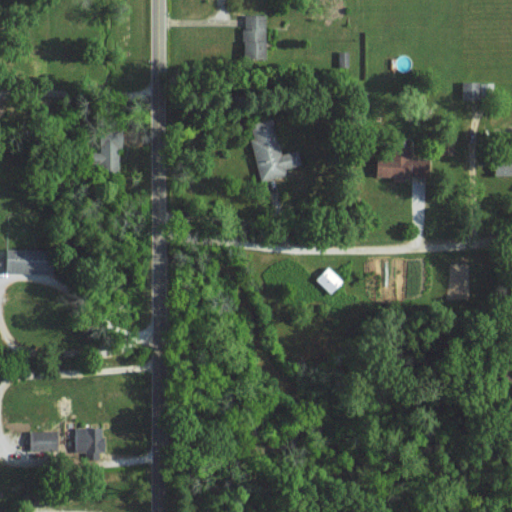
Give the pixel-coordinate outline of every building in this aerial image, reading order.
[(262,57),(262,14),(240,13),(240,56),(262,57)] [(346,50),(337,50),(336,65),(346,65),(346,50)] [(459,97),(477,97),(476,80),(459,80),(459,97)] [(257,180),(284,173),(283,167),(298,163),(295,149),(278,153),(269,117),(248,122),(251,138),(248,139),(257,180)] [(97,127),(98,151),(86,151),(86,165),(99,165),(99,172),(119,171),(117,126),(97,127)] [(436,154),(451,154),(451,140),(437,140),(436,154)] [(372,175),(390,176),(390,181),(405,181),(406,145),(387,144),(386,158),(372,158),(372,175)] [(511,173),(511,153),(491,154),(492,174),(511,173)] [(41,272),(42,249),(3,248),(2,271),(41,272)] [(327,293),(340,280),(325,265),(312,278),(327,293)] [(96,458),(96,450),(100,450),(100,427),(72,426),(72,451),(83,451),(83,458),(96,458)] [(53,430),(26,430),(26,450),(54,450),(53,430)]
